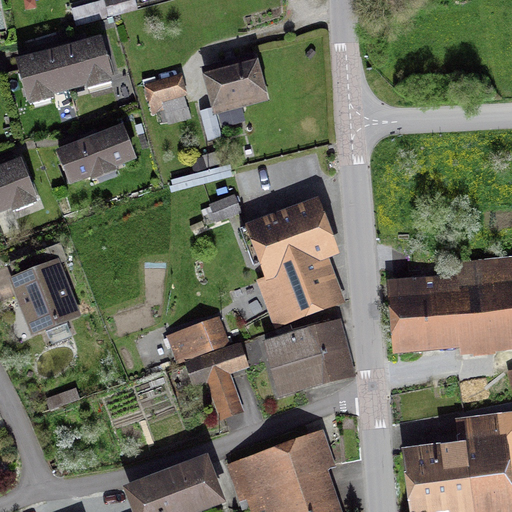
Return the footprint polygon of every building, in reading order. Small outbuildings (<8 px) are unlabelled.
[(131,0),(108,0),(72,8),(76,23),(134,10),(131,0)] [(99,42),(58,53),(68,88),(109,77),(99,42)] [(29,100),(68,88),(58,53),(19,64),(29,100)] [(266,65),(211,80),(221,119),(276,105),(266,65)] [(184,80),(149,90),(155,111),(190,102),(184,80)] [(122,130),(56,156),(67,186),(134,160),(122,130)] [(23,160),(0,168),(0,211),(37,198),(23,160)] [(235,196),(210,205),(217,223),(242,214),(235,196)] [(326,203),(254,229),(271,278),(256,283),(274,333),(342,309),(326,263),(345,256),(326,203)] [(63,267),(18,286),(38,332),(82,313),(63,267)] [(511,272),(399,287),(408,354),(511,340),(511,272)] [(219,321),(169,340),(177,360),(227,341),(219,321)] [(339,326),(270,346),(285,398),(355,378),(339,326)] [(249,346),(186,367),(194,390),(211,384),(222,416),(243,409),(233,378),(257,370),(249,346)] [(336,511),(307,436),(236,463),(254,511),(336,511)] [(511,440),(414,450),(419,511),(502,511),(511,511),(511,440)] [(143,511),(182,511),(211,501),(198,465),(135,489),(143,511)]
